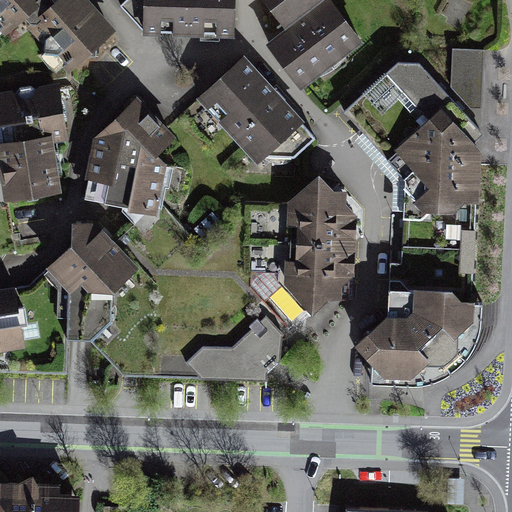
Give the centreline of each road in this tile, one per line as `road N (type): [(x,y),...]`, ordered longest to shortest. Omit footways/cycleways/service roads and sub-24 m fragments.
road 1 (residential): [(246,39),(276,85),(330,135),(370,198),(367,299),(340,352),(334,442)]
road 2 (residential): [(0,253),(72,210),(96,108),(145,54)]
road 3 (residential): [(303,442),(120,437)]
road 4 (residential): [(511,447),(334,442)]
road 5 (residential): [(120,437),(0,432)]
